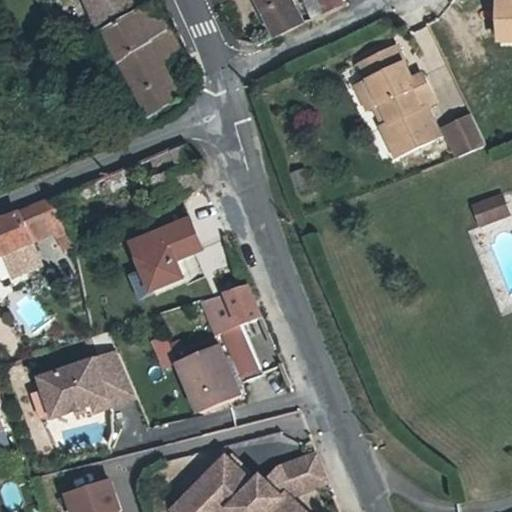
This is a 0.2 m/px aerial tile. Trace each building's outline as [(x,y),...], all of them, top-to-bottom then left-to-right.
[(89,0),(106,32),(130,17),(122,0),(89,0)] [(304,26),(292,0),(257,0),(275,39),(290,32),(304,26)] [(313,23),(337,13),(330,0),(304,0),(303,1),(313,23)] [(330,0),(337,13),(345,9),(340,0),(330,0)] [(146,8),(130,17),(106,32),(114,52),(121,65),(151,120),(180,101),(163,70),(183,59),(146,8)] [(63,57),(64,58),(74,76),(85,68),(74,50),(63,57)] [(395,128),(389,131),(400,160),(440,145),(429,113),(438,110),(428,80),(417,84),(411,86),(406,71),(411,69),(404,50),(369,63),(376,80),(370,81),(380,107),(386,105),(395,128)] [(51,90),(74,76),(64,58),(34,78),(37,82),(43,78),(51,90)] [(417,84),(411,69),(406,71),(411,86),(417,84)] [(370,111),(380,107),(370,81),(361,85),(370,111)] [(380,107),(389,131),(395,128),(386,105),(380,107)] [(477,121),(450,132),(462,163),(490,151),(477,121)] [(190,147),(174,154),(182,173),(198,167),(190,147)] [(174,154),(147,164),(154,183),(181,173),(174,154)] [(0,221),(0,251),(53,227),(55,231),(65,226),(52,199),(0,221)] [(511,218),(506,200),(474,212),(481,231),(511,219),(511,218)] [(210,248),(195,217),(134,240),(160,292),(194,278),(186,261),(210,248)] [(145,271),(134,276),(145,300),(156,295),(145,271)] [(247,287),(226,294),(239,326),(260,319),(247,287)] [(216,345),(176,363),(199,414),(240,395),(216,345)] [(122,352),(44,380),(59,420),(143,401),(122,352)] [(323,480),(312,452),(272,468),(260,480),(278,497),(282,493),(284,496),(323,480)] [(249,483),(222,457),(185,497),(200,511),(224,511),(227,509),(230,511),(301,511),(284,496),(282,493),(278,497),(260,480),(257,476),(249,483)] [(122,511),(127,508),(116,478),(71,496),(76,511),(122,511)]
